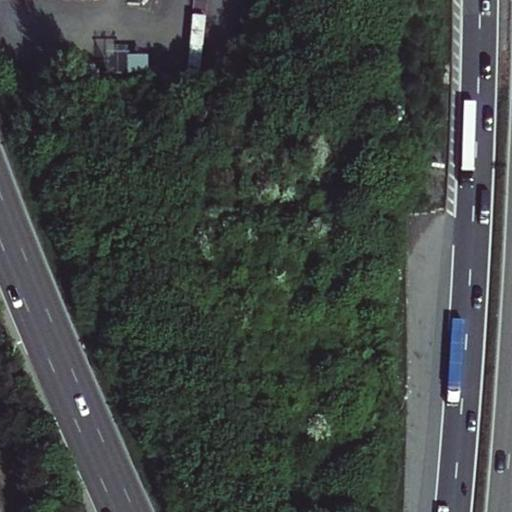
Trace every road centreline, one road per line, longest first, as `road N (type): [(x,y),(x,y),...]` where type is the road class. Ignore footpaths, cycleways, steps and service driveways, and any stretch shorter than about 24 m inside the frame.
road 1 (trunk): [(479,0),(453,511)]
road 2 (motorway): [(0,217),(126,511)]
